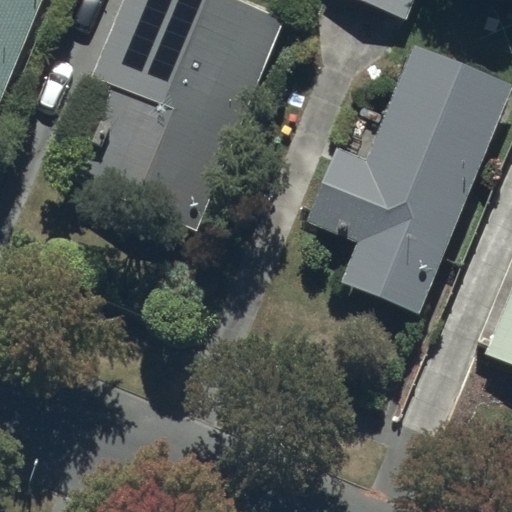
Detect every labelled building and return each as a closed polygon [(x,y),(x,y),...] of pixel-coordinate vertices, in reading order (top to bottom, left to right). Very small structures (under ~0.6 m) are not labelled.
[(0,0),(0,106),(41,0),(0,0)] [(287,18),(242,0),(119,0),(50,161),(195,225),(287,18)] [(367,0),(403,14),(408,0),(367,0)] [(331,143),(299,223),(354,239),(339,276),(419,309),(511,82),(511,78),(410,37),(361,155),(331,143)] [(511,298),(492,349),(511,357),(511,298)]
